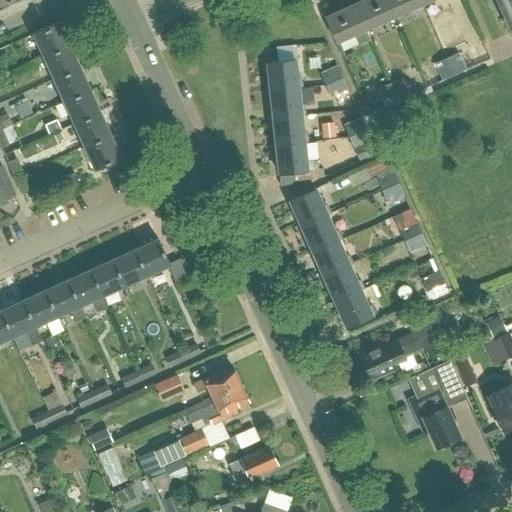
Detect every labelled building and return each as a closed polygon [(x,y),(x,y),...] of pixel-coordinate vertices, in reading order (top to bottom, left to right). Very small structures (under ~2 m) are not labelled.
[(364,28),(392,16),(385,0),(365,0),(354,5),(364,28)] [(385,0),(392,16),(420,3),(418,0),(385,0)] [(511,0),(502,0),(509,14),(506,16),(511,28),(511,0)] [(369,40),(364,28),(354,5),(325,18),(335,41),(352,33),(357,45),(369,40)] [(42,56),(68,44),(57,21),(32,32),(42,56)] [(52,78),(78,66),(68,44),(42,56),(52,78)] [(457,52),(446,57),(454,75),(465,69),(457,52)] [(454,75),(446,57),(434,63),(441,80),(454,75)] [(298,88),(295,60),(266,63),(269,91),(298,88)] [(325,85),(342,77),(337,65),(319,73),(325,85)] [(88,89),(78,66),(52,78),(63,100),(88,89)] [(342,77),(325,85),(330,97),(348,89),(342,77)] [(389,83),(397,100),(409,95),(402,77),(389,83)] [(385,105),(397,100),(389,83),(377,88),(385,105)] [(300,115),(298,88),(269,91),(271,118),(300,115)] [(73,123),(98,111),(88,89),(63,100),(73,123)] [(332,103),(316,104),(317,120),(334,119),(332,103)] [(83,145),(109,133),(98,111),(73,123),(83,145)] [(0,129),(4,128),(3,126),(10,123),(6,115),(0,118),(0,129)] [(303,142),(300,115),(271,118),(274,145),(303,142)] [(348,137),(366,129),(360,117),(343,124),(348,137)] [(4,128),(0,129),(0,148),(10,144),(4,128)] [(366,129),(348,137),(354,149),(371,141),(366,129)] [(109,133),(83,145),(94,168),(119,157),(109,133)] [(277,173),(281,173),(317,169),(315,158),(305,159),(303,142),(274,145),(277,173)] [(13,178),(24,173),(17,157),(6,162),(13,178)] [(370,177),(391,167),(386,157),(365,167),(370,177)] [(0,183),(9,180),(2,164),(0,165),(0,183)] [(381,190),(398,182),(393,170),(375,178),(381,190)] [(24,173),(13,178),(20,193),(31,189),(24,173)] [(9,180),(0,183),(0,188),(5,200),(16,196),(9,180)] [(398,182),(381,190),(386,203),(404,194),(398,182)] [(325,215),(314,189),(289,200),(300,226),(325,215)] [(311,251),(336,239),(325,215),(300,226),(311,251)] [(403,240),(421,233),(415,220),(398,228),(403,240)] [(421,233),(403,240),(409,253),(427,245),(421,233)] [(145,274),(168,264),(157,238),(133,249),(145,274)] [(311,251),(322,276),(348,264),(336,239),(311,251)] [(123,284),(145,274),(133,249),(111,259),(123,284)] [(100,294),(123,284),(111,259),(89,269),(100,294)] [(359,289),(348,264),(322,276),(334,300),(359,289)] [(106,306),(100,294),(89,269),(66,279),(78,305),(90,299),(95,311),(106,306)] [(426,291),(441,284),(444,283),(438,271),(421,278),(426,291)] [(83,317),(78,305),(66,279),(44,289),(55,315),(68,309),(73,321),(83,317)] [(33,325),(55,315),(44,289),(21,299),(33,325)] [(359,289),(334,300),(345,326),(375,313),(370,303),(366,305),(359,289)] [(40,340),(33,325),(21,299),(0,309),(0,311),(11,335),(22,330),(29,345),(40,340)] [(383,375),(392,372),(390,369),(394,367),(392,362),(434,343),(426,326),(439,320),(435,310),(407,321),(412,332),(399,338),(395,339),(358,356),(364,367),(362,370),(365,377),(368,377),(369,379),(382,373),(383,375)] [(0,339),(11,335),(0,311),(0,339)] [(504,360),(511,356),(511,340),(508,332),(494,338),(504,360)] [(181,350),(185,361),(201,354),(196,343),(181,350)] [(170,368),(185,361),(181,350),(165,357),(170,368)] [(449,405),(453,403),(453,404),(467,398),(455,372),(450,360),(408,379),(409,380),(432,370),(439,385),(407,399),(417,421),(422,418),(435,447),(458,436),(451,419),(454,417),(449,405)] [(134,371),(139,381),(156,374),(151,363),(134,371)] [(211,396),(239,383),(231,365),(192,383),(196,391),(206,386),(211,396)] [(125,388),(139,381),(134,371),(120,377),(125,388)] [(161,401),(184,390),(177,374),(153,384),(161,401)] [(239,383),(211,396),(211,397),(200,402),(184,408),(190,422),(200,418),(203,423),(209,421),(210,424),(232,414),(229,409),(247,401),(239,383)] [(91,391),(96,401),(112,394),(107,384),(91,391)] [(511,384),(487,396),(492,406),(491,406),(502,430),(511,425),(511,384)] [(80,408),(96,401),(91,391),(76,398),(80,408)] [(45,412),(50,422),(67,414),(62,404),(45,412)] [(35,429),(50,422),(45,412),(30,418),(35,429)] [(93,449),(111,441),(105,427),(87,435),(93,449)] [(152,469),(174,459),(186,454),(209,445),(201,428),(178,438),(154,449),(155,451),(140,458),(146,472),(152,469)] [(240,489),(262,480),(258,471),(275,464),(267,446),(228,463),(233,473),(240,489)] [(112,447),(97,453),(102,465),(117,458),(112,447)] [(184,511),(182,506),(176,493),(169,477),(164,466),(175,461),(174,459),(152,469),(155,476),(165,498),(170,511),(184,511)] [(182,506),(184,511),(230,511),(227,503),(202,511),(200,511),(196,500),(182,506)] [(283,511),(284,510),(262,502),(257,511),(283,511)]
